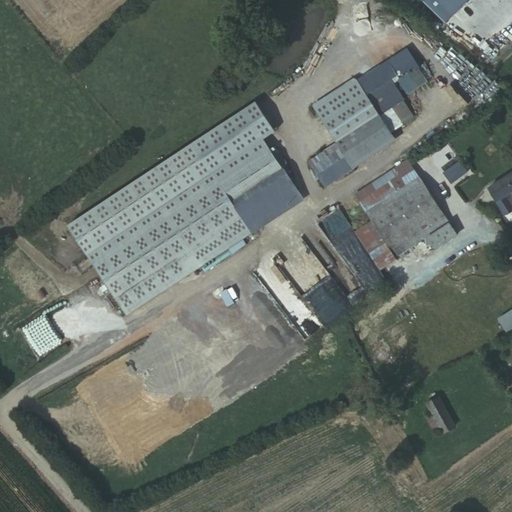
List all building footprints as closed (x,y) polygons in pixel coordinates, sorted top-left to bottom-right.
[(422,0),(446,24),(469,0),(422,0)] [(398,80),(407,96),(428,84),(418,68),(398,80)] [(401,122),(384,95),(372,103),(378,113),(389,130),(401,122)] [(347,156),(389,130),(378,113),(337,139),(347,156)] [(347,156),(337,139),(308,157),(319,175),(347,156)] [(199,274),(257,236),(255,233),(305,201),(287,173),(291,167),(282,153),(273,154),(224,186),(199,147),(22,261),(79,348),(197,270),(199,274)] [(359,199),(412,165),(407,158),(355,191),(359,199)] [(367,210),(419,177),(412,165),(359,199),(367,210)] [(511,193),(511,176),(490,190),(507,216),(511,212),(511,205),(507,197),(511,193)] [(389,246),(442,212),(419,177),(367,210),(372,219),(389,246)] [(429,238),(450,223),(442,212),(389,246),(397,258),(418,245),(429,238)] [(389,246),(372,219),(355,230),(373,258),(389,246)] [(458,236),(450,223),(429,238),(437,250),(458,236)] [(437,250),(429,238),(418,245),(426,257),(437,250)] [(506,336),(511,331),(511,311),(498,321),(506,336)] [(455,426),(440,399),(426,405),(441,434),(455,426)]
